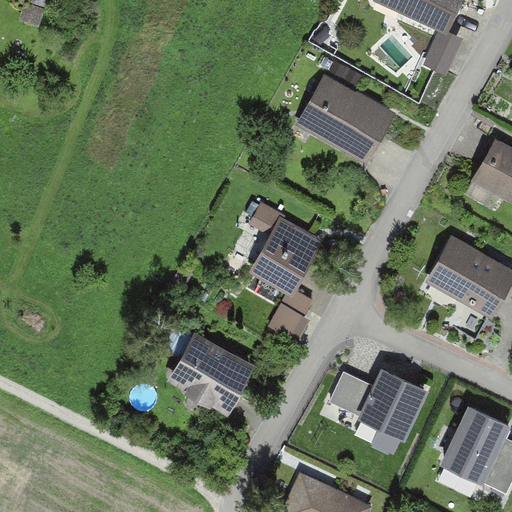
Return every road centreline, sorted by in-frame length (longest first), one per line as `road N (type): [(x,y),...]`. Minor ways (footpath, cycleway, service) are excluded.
road 1 (residential): [(342,311),(511,4)]
road 2 (track): [(236,494),(0,381)]
road 3 (residential): [(234,511),(236,494),(342,311)]
road 4 (residential): [(511,390),(342,311)]
